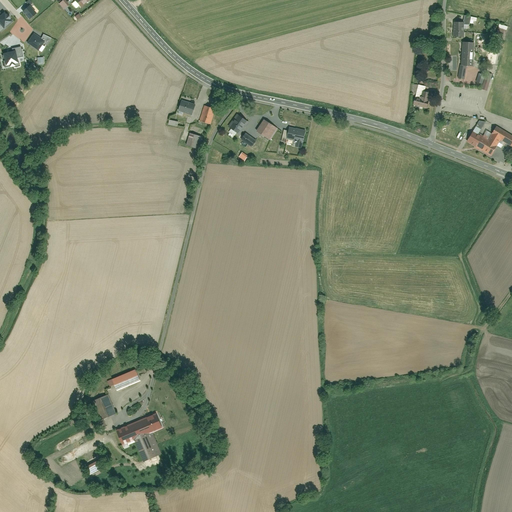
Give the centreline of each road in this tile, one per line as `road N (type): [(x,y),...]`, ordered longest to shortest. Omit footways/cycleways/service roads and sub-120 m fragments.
road 1 (secondary): [(430,143),(217,86),(177,59),(123,0)]
road 2 (track): [(0,340),(42,257),(47,210),(0,91)]
road 3 (residential): [(430,143),(449,0)]
